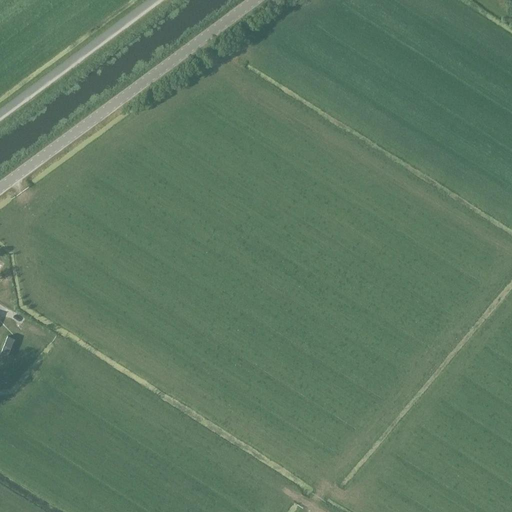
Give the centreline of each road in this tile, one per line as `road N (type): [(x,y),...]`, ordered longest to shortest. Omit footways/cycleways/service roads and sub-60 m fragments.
road 1 (tertiary): [(0,186),(254,0)]
road 2 (unclassified): [(0,113),(155,0)]
